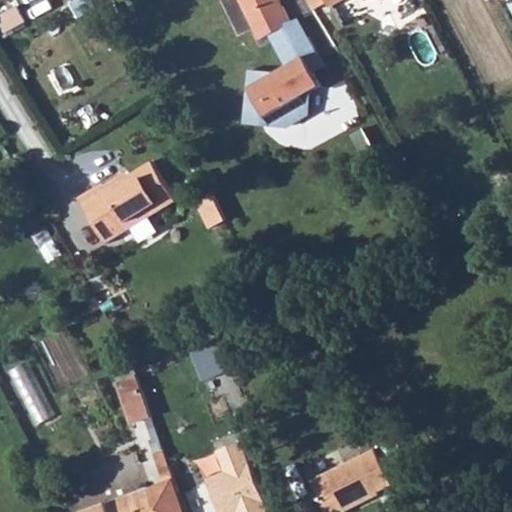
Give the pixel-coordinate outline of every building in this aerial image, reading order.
[(242,0),(251,17),(282,2),(280,0),(242,0)] [(309,0),(315,10),(329,3),(331,6),(343,0),(309,0)] [(292,23),(282,2),(251,17),(261,39),(271,35),(282,58),(296,52),(298,45),(311,39),(300,18),(292,23)] [(427,18),(420,21),(423,28),(430,24),(427,18)] [(296,52),(282,58),(287,67),(277,72),(251,70),(246,124),(269,126),(270,119),(301,122),(312,115),(313,104),(307,94),(322,86),(315,72),(326,66),(311,39),(298,45),(296,52)] [(422,142),(405,150),(416,174),(433,166),(422,142)] [(80,198),(108,243),(178,200),(154,161),(109,189),(105,183),(80,198)] [(216,196),(199,205),(212,229),(229,220),(216,196)] [(45,263),(63,253),(36,204),(18,214),(45,263)] [(77,320),(101,304),(92,290),(68,307),(77,320)] [(29,361),(9,372),(39,428),(58,417),(29,361)] [(118,382),(132,424),(154,417),(139,375),(118,382)] [(273,511),(246,442),(219,453),(227,474),(210,480),(222,511),(273,511)] [(345,511),(381,494),(380,491),(394,484),(377,449),(313,481),(328,511),(345,511)] [(155,454),(165,483),(86,511),(186,511),(166,450),(155,454)]
